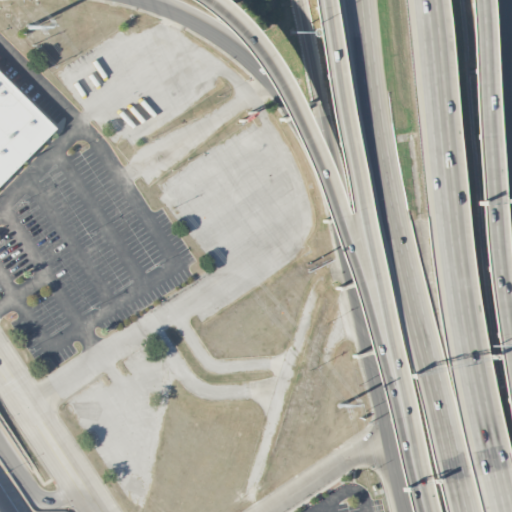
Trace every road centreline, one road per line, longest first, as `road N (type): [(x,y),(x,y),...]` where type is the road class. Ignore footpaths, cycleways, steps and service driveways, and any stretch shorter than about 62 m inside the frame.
road 1 (motorway): [(361,0),(400,232),(459,480)]
road 2 (motorway): [(496,468),(448,165),(436,0)]
road 3 (motorway): [(204,0),(249,42),(311,149),(392,386)]
road 4 (motorway): [(321,0),(392,386)]
road 5 (motorway): [(511,360),(479,0)]
road 6 (secondary): [(144,0),(231,42),(283,91),(351,240)]
road 7 (secondary): [(351,240),(411,511)]
road 8 (secondary): [(511,254),(501,0)]
road 9 (motorway): [(301,0),(351,240)]
road 10 (tertiary): [(98,511),(0,361)]
road 11 (residential): [(393,428),(265,511)]
road 12 (motorway): [(392,386),(423,511)]
